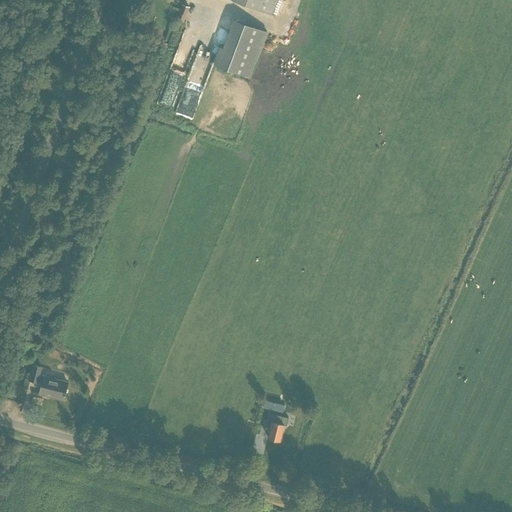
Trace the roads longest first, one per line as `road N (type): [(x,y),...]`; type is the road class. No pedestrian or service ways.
road 1 (unclassified): [(0,420),(347,511)]
road 2 (unclassified): [(0,289),(100,0)]
